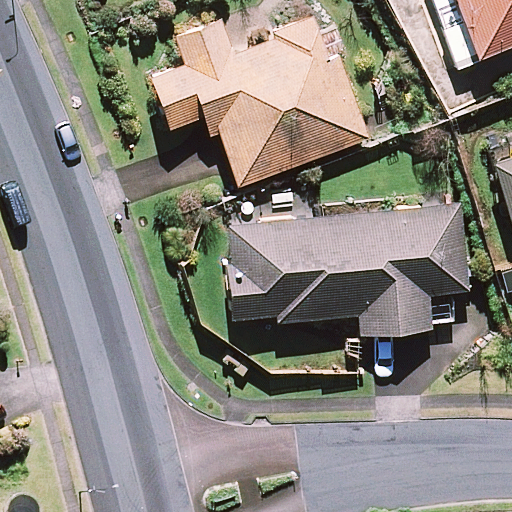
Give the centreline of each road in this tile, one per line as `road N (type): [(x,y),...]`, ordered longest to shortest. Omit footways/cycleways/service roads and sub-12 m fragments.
road 1 (residential): [(147,509),(93,299),(0,72)]
road 2 (residential): [(511,467),(407,461),(147,509)]
